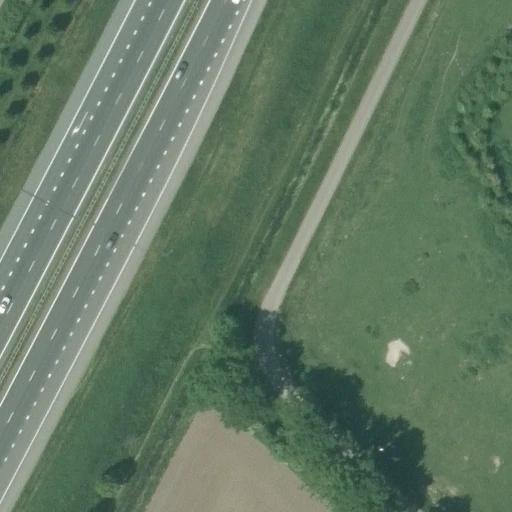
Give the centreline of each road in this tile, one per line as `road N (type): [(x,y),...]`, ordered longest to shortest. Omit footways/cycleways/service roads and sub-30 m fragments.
road 1 (unclassified): [(409,511),(287,393),(264,360),(266,310),(417,0)]
road 2 (motorway): [(0,436),(225,0)]
road 3 (motorway): [(168,0),(0,324)]
